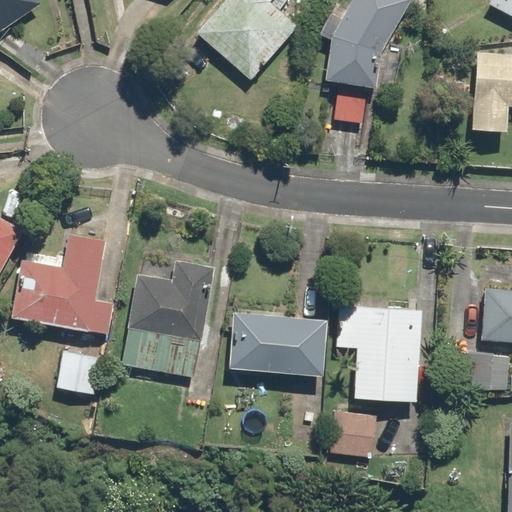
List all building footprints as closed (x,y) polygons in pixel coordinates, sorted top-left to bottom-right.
[(0,0),(0,30),(36,6),(31,0),(0,0)] [(222,0),(192,36),(245,81),(292,27),(264,3),(266,0),(222,0)] [(402,0),(347,0),(326,39),(320,82),(369,89),(373,57),(405,1),(402,0)] [(511,0),(487,0),(484,7),(511,20),(511,0)] [(511,57),(471,55),(467,132),(500,134),(502,109),(511,109),(511,57)] [(337,88),(332,120),(359,124),(364,93),(337,88)] [(0,263),(18,232),(0,221),(0,263)] [(14,263),(6,320),(104,335),(108,305),(90,302),(99,242),(63,237),(58,269),(14,263)] [(190,377),(208,269),(170,262),(167,281),(132,276),(117,365),(190,377)] [(511,292),(481,290),(476,342),(511,345),(511,292)] [(409,403),(415,312),(333,307),(331,348),(351,350),(347,399),(409,403)] [(228,314),(223,370),(315,378),(320,323),(228,314)] [(504,389),(507,357),(457,352),(453,384),(504,389)] [(97,359),(60,353),(55,389),(92,395),(97,359)] [(371,416),(331,413),(329,455),(368,458),(371,416)] [(511,511),(511,424),(506,424),(500,511),(511,511)]
